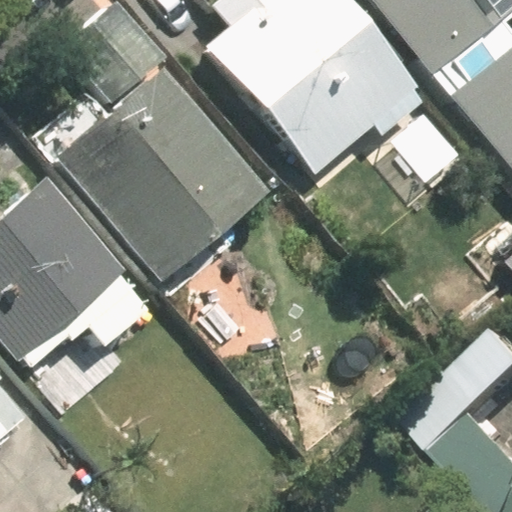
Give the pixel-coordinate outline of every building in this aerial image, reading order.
[(397,109),(300,0),(196,0),(191,5),(212,29),(183,55),(296,182),(349,135),(357,144),(397,109)] [(511,0),(340,0),(506,195),(511,189),(511,65),(481,28),(511,1),(511,0)] [(79,89),(35,129),(49,145),(28,164),(142,288),(238,199),(153,107),(174,87),(112,20),(60,68),(79,89)] [(129,316),(10,191),(0,200),(0,372),(5,377),(41,343),(48,351),(65,336),(85,357),(129,316)] [(511,511),(511,463),(470,414),(511,379),(511,347),(493,326),(389,414),(490,511),(511,511)]
